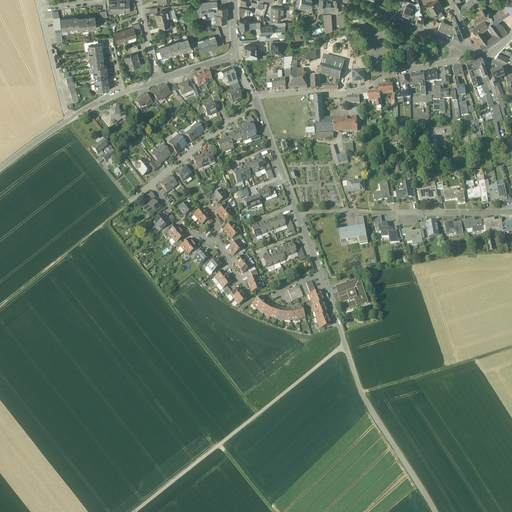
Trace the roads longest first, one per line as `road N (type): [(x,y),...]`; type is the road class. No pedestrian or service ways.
road 1 (track): [(0,306),(104,223),(258,414)]
road 2 (track): [(134,511),(347,347)]
road 3 (residential): [(255,100),(358,91),(395,72),(453,61),(461,47)]
road 4 (residential): [(295,211),(511,213)]
road 5 (unclassified): [(434,511),(370,408),(347,347)]
road 6 (track): [(365,397),(511,352)]
road 7 (residential): [(220,241),(252,298),(320,274)]
road 8 (residential): [(149,184),(255,100)]
road 9 (secondary): [(345,0),(461,47)]
